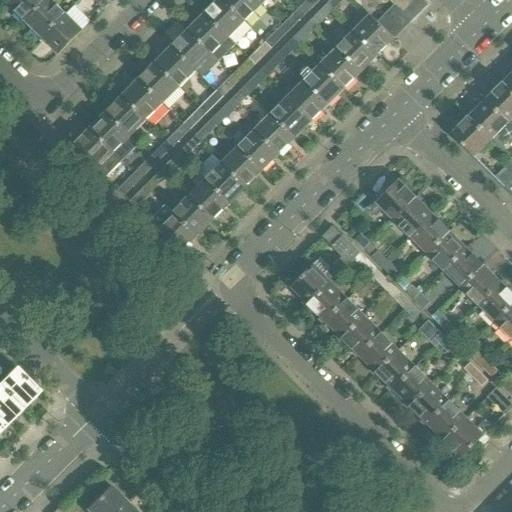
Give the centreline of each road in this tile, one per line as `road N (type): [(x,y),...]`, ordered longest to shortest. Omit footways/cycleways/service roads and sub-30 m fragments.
road 1 (residential): [(471,503),(439,502),(232,294),(234,278),(392,119)]
road 2 (residential): [(147,0),(43,104),(0,61)]
road 3 (residential): [(511,231),(392,119)]
road 4 (residential): [(96,415),(0,314)]
road 5 (residential): [(196,511),(96,415)]
road 6 (residential): [(0,511),(96,415)]
road 7 (residential): [(392,119),(478,32)]
